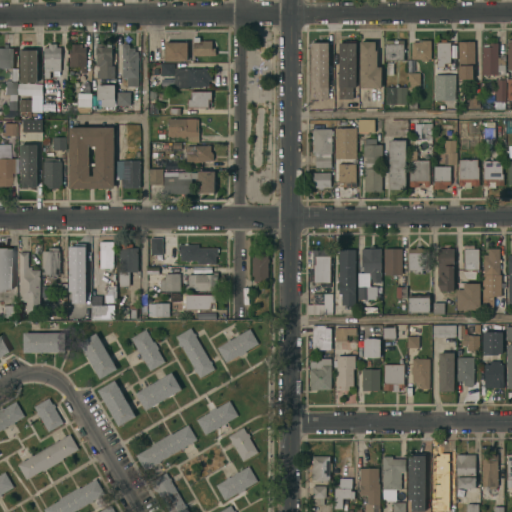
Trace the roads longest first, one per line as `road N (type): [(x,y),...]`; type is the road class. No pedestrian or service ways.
road 1 (tertiary): [(292,0),(286,511)]
road 2 (residential): [(0,222),(511,217)]
road 3 (residential): [(0,16),(511,13)]
road 4 (residential): [(240,0),(240,317)]
road 5 (residential): [(288,425),(511,422)]
road 6 (residential): [(0,393),(27,379),(63,391),(139,511)]
